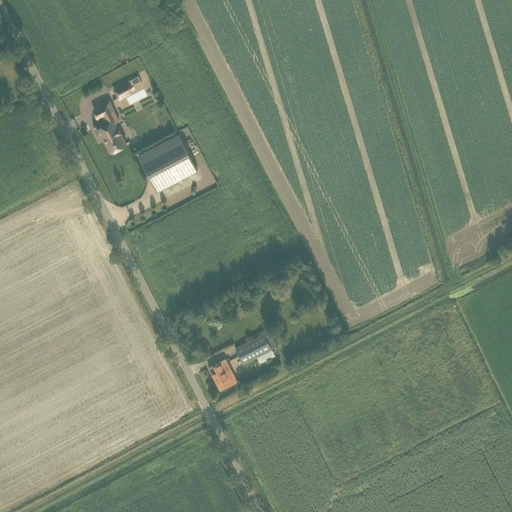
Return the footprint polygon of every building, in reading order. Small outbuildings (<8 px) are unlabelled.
[(139,76),(131,80),(134,85),(141,81),(139,76)] [(119,100),(124,97),(118,86),(113,89),(119,100)] [(102,117),(106,124),(96,129),(101,138),(102,137),(110,152),(126,143),(114,120),(112,121),(108,113),(114,110),(109,101),(94,109),(98,118),(102,117)] [(198,170),(179,134),(138,155),(157,191),(198,170)] [(271,347),(264,333),(235,348),(243,364),(257,357),(272,349),(271,347)] [(237,381),(226,358),(209,367),(220,389),(237,381)]
